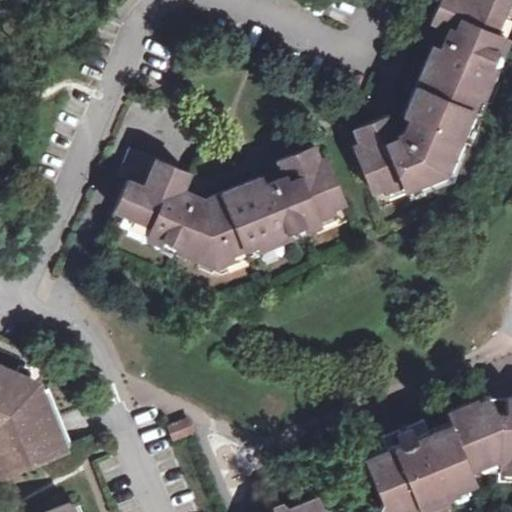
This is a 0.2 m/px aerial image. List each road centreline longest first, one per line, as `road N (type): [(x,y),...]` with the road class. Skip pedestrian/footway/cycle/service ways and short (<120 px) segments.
road 1 (residential): [(22,300),(141,9),(170,0)]
road 2 (residential): [(154,511),(77,325),(22,300)]
road 3 (residential): [(237,0),(360,51),(381,0)]
